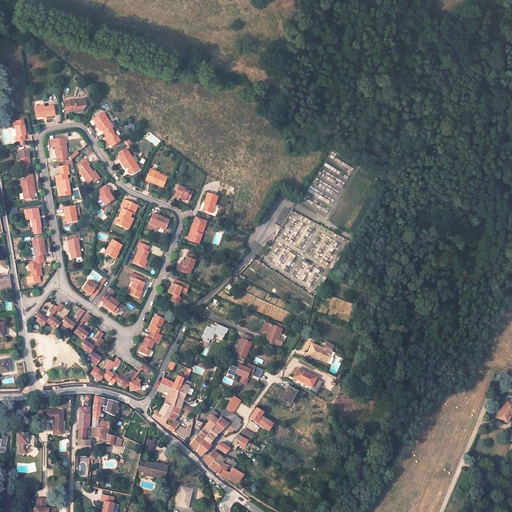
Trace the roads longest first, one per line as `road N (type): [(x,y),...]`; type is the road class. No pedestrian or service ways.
road 1 (residential): [(61,277),(40,135),(83,129),(117,183),(179,219),(132,337)]
road 2 (residential): [(141,410),(190,311),(251,257),(286,198)]
road 3 (track): [(389,451),(444,379),(466,368),(511,377)]
road 4 (residential): [(198,463),(219,439),(230,440),(288,357)]
road 5 (residential): [(19,312),(0,193)]
